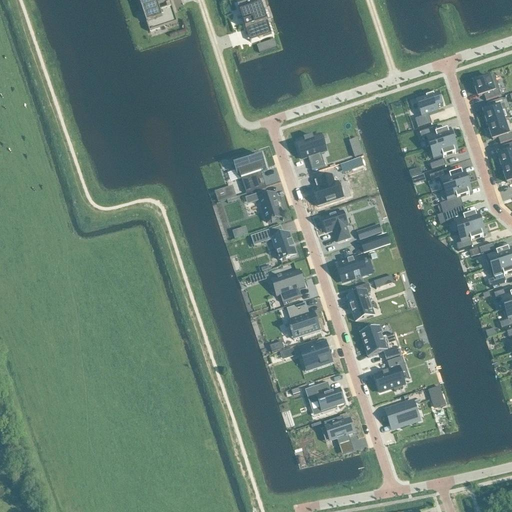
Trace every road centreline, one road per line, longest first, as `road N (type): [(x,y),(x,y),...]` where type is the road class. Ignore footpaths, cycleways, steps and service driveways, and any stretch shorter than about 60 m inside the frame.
road 1 (residential): [(394,492),(270,122)]
road 2 (residential): [(446,66),(494,208),(511,224)]
road 3 (residential): [(270,122),(251,126),(238,117),(200,0)]
road 4 (residential): [(270,122),(396,83)]
